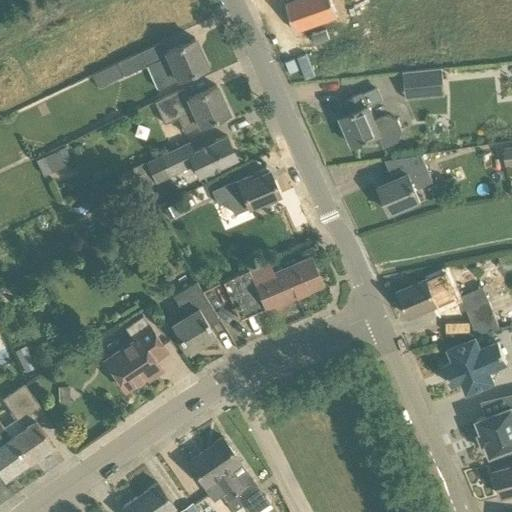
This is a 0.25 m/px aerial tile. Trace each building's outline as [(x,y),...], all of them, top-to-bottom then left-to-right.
[(338,17),(331,0),(299,0),(286,5),(296,31),(338,17)] [(157,89),(167,85),(208,67),(195,38),(166,51),(162,43),(93,76),(99,89),(147,67),(157,89)] [(442,67),(403,71),(406,100),(445,96),(442,67)] [(165,123),(179,117),(185,132),(201,125),(201,124),(228,112),(217,86),(188,98),(184,88),(176,91),(155,100),(165,123)] [(387,115),(376,120),(370,106),(381,101),(376,88),(363,94),(362,92),(346,99),(352,113),(341,117),(353,145),(378,134),(384,147),(399,141),(403,130),(398,119),(387,115)] [(157,182),(193,165),(199,176),(237,158),(226,136),(194,151),(190,142),(147,162),(121,175),(125,182),(137,176),(144,188),(157,182)] [(60,149),(44,157),(52,173),(68,165),(66,162),(60,149)] [(421,201),(416,190),(434,182),(422,155),(396,158),(403,175),(380,185),(391,213),(421,201)] [(234,215),(249,209),(280,196),(269,171),(252,178),(251,175),(238,181),(238,180),(213,191),(219,204),(228,200),(234,215)] [(218,245),(193,256),(200,272),(226,261),(218,245)] [(250,269),(223,282),(229,296),(254,284),(265,309),(321,285),(310,258),(274,274),(269,261),(250,269)] [(440,308),(458,300),(460,299),(459,297),(447,270),(399,291),(410,317),(438,305),(440,308)] [(220,320),(196,282),(173,296),(185,316),(171,325),(188,352),(216,335),(209,325),(218,319),(219,321),(220,320)] [(488,301),(467,309),(476,334),(500,329),(495,316),(488,301)] [(168,352),(143,316),(125,328),(134,341),(105,361),(126,391),(146,377),(148,380),(162,370),(156,360),(168,352)] [(490,371),(508,363),(499,341),(481,349),(476,338),(449,350),(454,362),(444,366),(453,386),(463,382),(468,394),(495,382),(490,371)] [(36,367),(26,346),(15,351),(25,373),(36,367)] [(22,427),(9,436),(29,462),(54,445),(35,418),(43,412),(23,383),(2,398),(22,427)] [(70,387),(59,387),(59,406),(70,406),(70,387)] [(511,406),(486,417),(477,420),(482,433),(480,434),(484,444),(486,443),(491,455),(509,448),(510,451),(511,451),(511,450),(511,406)] [(9,436),(2,425),(0,426),(0,473),(4,480),(29,462),(9,436)] [(205,450),(235,493),(243,506),(246,511),(258,511),(270,504),(253,480),(246,486),(239,475),(236,477),(230,469),(240,462),(223,437),(205,450)] [(234,511),(243,506),(235,493),(205,450),(187,462),(205,487),(215,480),(220,488),(218,490),(233,511),(234,511)] [(511,467),(496,472),(503,497),(511,494),(511,467)] [(140,495),(151,511),(168,511),(175,508),(158,483),(140,495)] [(151,511),(140,495),(122,508),(125,511),(151,511)] [(218,511),(207,495),(194,504),(199,511),(218,511)]
